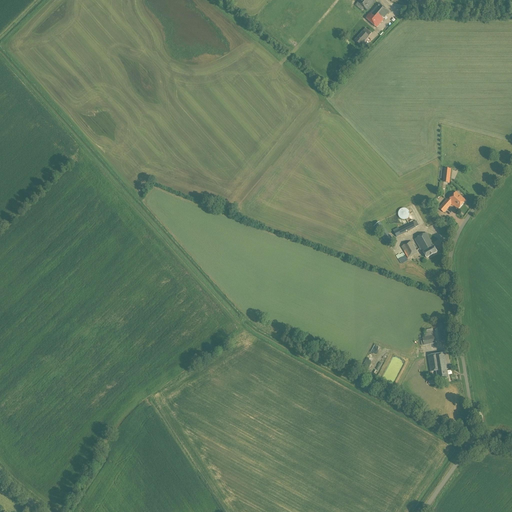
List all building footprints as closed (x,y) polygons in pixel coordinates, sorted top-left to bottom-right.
[(376,1),(374,0),(359,0),(355,5),(362,11),(364,8),(367,11),(376,1)] [(370,13),(365,18),(376,28),(384,20),(383,20),(389,12),(379,3),(370,13)] [(366,28),(363,32),(355,40),(361,46),(369,37),(365,34),(368,30),(366,28)] [(449,184),(451,170),(444,169),(443,183),(449,184)] [(456,192),(449,200),(453,203),(458,209),(466,201),(456,192)] [(449,200),(447,199),(439,208),(444,213),(453,203),(449,200)] [(403,208),(402,208),(401,209),(400,209),(400,210),(399,210),(399,211),(398,212),(398,213),(398,214),(398,215),(398,216),(399,217),(399,218),(400,218),(401,219),(402,220),(403,220),(404,220),(405,219),(406,219),(407,219),(408,218),(408,217),(409,216),(409,215),(409,214),(409,213),(409,212),(408,211),(408,210),(407,209),(406,209),(405,208),(404,208),(403,208)] [(397,237),(416,227),(413,222),(394,232),(397,237)] [(437,252),(434,246),(427,233),(414,240),(420,249),(417,250),(411,241),(401,247),(406,255),(403,257),(405,260),(408,259),(408,258),(418,253),(418,254),(421,252),(422,253),(423,252),(426,258),(437,252)] [(454,343),(449,321),(436,323),(440,342),(443,341),(443,343),(448,342),(449,344),(454,343)] [(436,343),(433,329),(425,330),(423,330),(423,333),(424,333),(425,337),(422,338),(423,341),(421,341),(422,346),(424,345),(424,346),(436,343)] [(376,359),(380,347),(375,345),(370,357),(376,359)] [(448,379),(447,370),(448,369),(445,353),(427,356),(430,373),(436,371),(438,380),(448,379)] [(398,369),(402,361),(395,357),(390,369),(394,371),(396,368),(398,369)]
